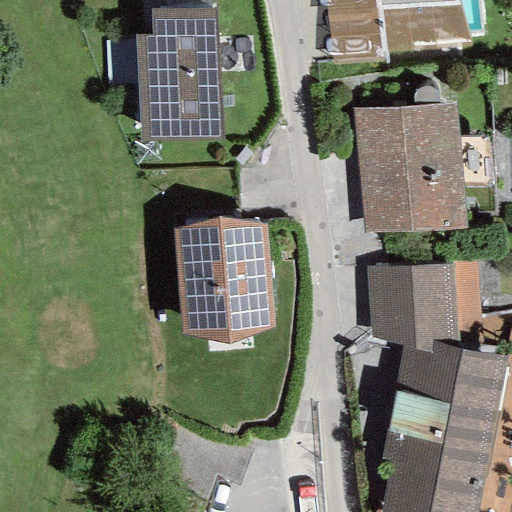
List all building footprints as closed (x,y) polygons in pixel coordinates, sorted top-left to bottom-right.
[(324,0),(332,64),(385,63),(384,53),(379,6),(378,0),(324,0)] [(384,53),(470,46),(457,5),(379,6),(384,53)] [(221,143),(214,7),(150,10),(151,36),(134,35),(140,143),(221,143)] [(363,233),(465,229),(454,103),(437,104),(437,97),(435,93),(431,89),(425,87),(419,88),(414,91),(411,96),(412,100),(412,105),(351,109),(363,233)] [(265,225),(172,229),(181,336),(274,328),(265,225)] [(481,332),(476,260),(451,261),(453,266),(457,333),(481,332)] [(453,266),(364,268),(369,338),(402,347),(430,354),(433,342),(458,347),(457,333),(453,266)] [(390,464),(380,511),(476,511),(506,357),(458,347),(433,342),(430,354),(402,347),(379,461),(390,464)]
